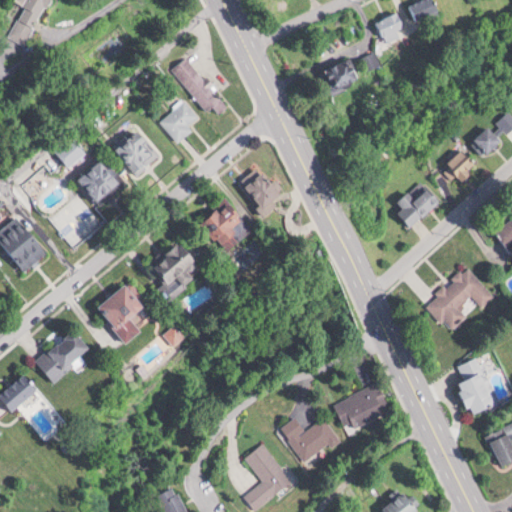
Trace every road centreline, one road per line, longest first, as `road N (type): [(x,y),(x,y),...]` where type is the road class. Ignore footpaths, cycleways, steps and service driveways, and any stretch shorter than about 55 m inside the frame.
road 1 (primary): [(221,0),(472,511)]
road 2 (residential): [(277,110),(0,340)]
road 3 (residential): [(366,288),(511,160)]
road 4 (residential): [(387,337),(234,417)]
